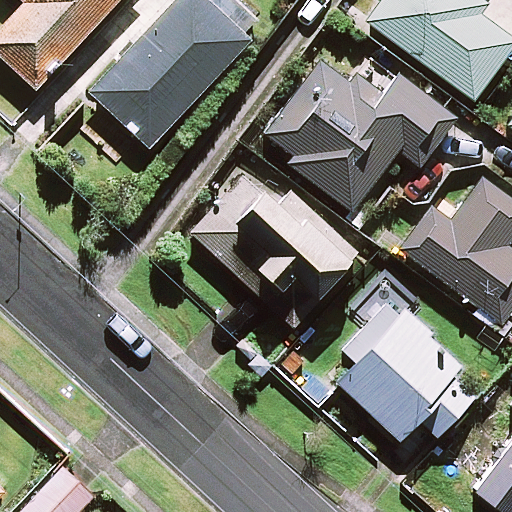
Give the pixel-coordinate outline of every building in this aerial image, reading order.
[(122,0),(20,0),(27,6),(0,34),(0,57),(37,92),(122,0)] [(265,29),(234,0),(182,0),(92,96),(150,151),(265,29)] [(468,0),(386,0),(369,25),(475,102),(511,51),(511,38),(465,5),(468,0)] [(458,121),(369,54),(347,84),(320,63),(259,143),(353,214),(399,153),(421,170),(458,121)] [(267,198),(244,177),(191,234),(294,329),(361,257),(281,183),(267,198)] [(511,241),(511,196),(486,177),(451,224),(431,209),(400,252),(502,326),(511,312),(511,252),(507,248),(511,241)] [(460,367),(392,301),(343,351),(358,366),(340,385),(401,444),(422,422),(439,439),(475,402),(450,378),(460,367)] [(511,511),(511,376),(497,397),(511,407),(511,445),(477,495),(500,511),(511,511)] [(80,511),(95,496),(64,468),(24,511),(80,511)]
